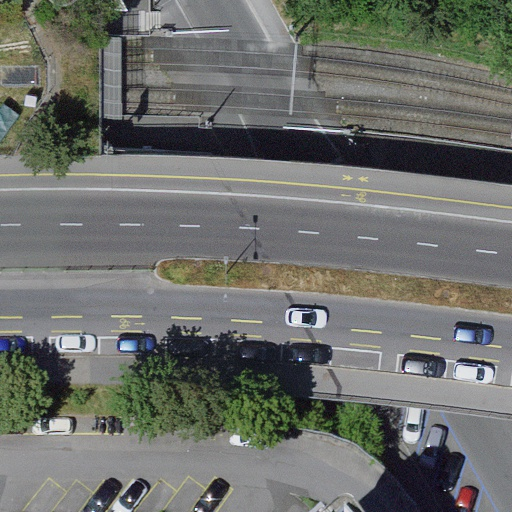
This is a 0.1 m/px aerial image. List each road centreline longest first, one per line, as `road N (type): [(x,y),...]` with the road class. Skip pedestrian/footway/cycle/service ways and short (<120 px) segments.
road 1 (residential): [(201,0),(282,138),(511,485)]
road 2 (primary): [(0,310),(87,309),(511,353)]
road 3 (primary): [(511,258),(405,243),(0,228)]
